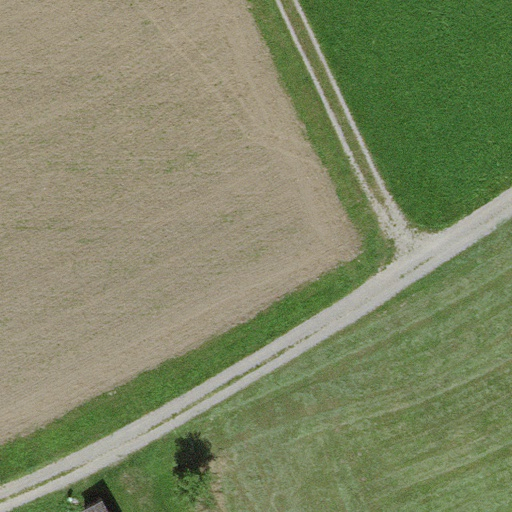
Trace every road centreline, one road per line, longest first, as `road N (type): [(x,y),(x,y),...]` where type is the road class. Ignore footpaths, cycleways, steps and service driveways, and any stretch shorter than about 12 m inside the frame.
road 1 (track): [(511,207),(252,371),(87,465),(0,503)]
road 2 (track): [(419,265),(287,0)]
